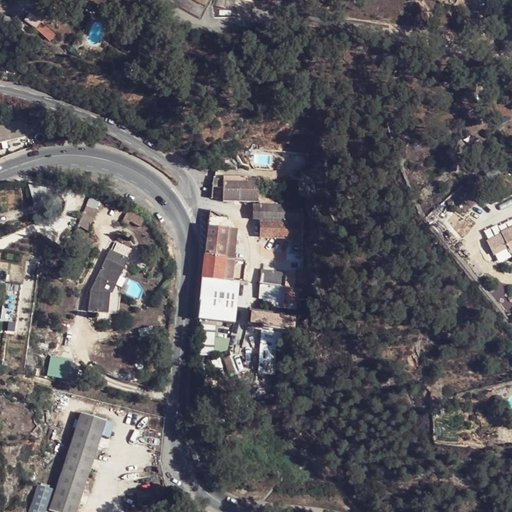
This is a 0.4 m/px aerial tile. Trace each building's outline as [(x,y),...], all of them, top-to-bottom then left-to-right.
[(32,7),(22,18),(48,41),(58,31),(32,7)] [(22,122),(0,125),(0,143),(25,139),(22,122)] [(461,143),(446,154),(452,162),(467,149),(461,143)] [(476,148),(469,153),(474,159),(481,153),(476,148)] [(501,177),(492,185),(501,193),(509,185),(501,177)] [(256,203),(258,193),(259,181),(247,181),(246,183),(224,181),(222,200),(256,203)] [(30,185),(29,201),(44,201),(45,185),(30,185)] [(101,195),(98,193),(90,191),(84,205),(95,210),(101,195)] [(300,195),(258,193),(256,203),(258,206),(298,207),(300,195)] [(298,207),(258,206),(257,221),(259,221),(258,236),(302,239),(304,207),(298,207)] [(132,211),(128,209),(123,217),(139,225),(143,217),(132,211)] [(226,227),(205,226),(199,278),(237,283),(240,283),(242,270),(243,261),(223,259),(226,227)] [(511,229),(502,235),(511,252),(511,229)] [(130,250),(124,239),(121,244),(130,250)] [(126,259),(107,250),(91,282),(93,286),(92,292),(87,290),(87,292),(86,310),(104,311),(105,300),(105,293),(108,293),(126,259)] [(297,274),(297,279),(306,279),(306,271),(299,270),(299,274),(297,274)] [(260,271),(259,286),(292,289),(293,280),(284,280),(284,273),(260,271)] [(196,306),(194,323),(234,326),(237,283),(199,278),(198,292),(196,306)] [(292,289),(259,286),(256,285),(255,298),(261,299),(260,304),(297,308),(300,290),(292,289)] [(111,294),(105,293),(104,311),(116,313),(117,294),(111,294)] [(248,310),(246,326),(296,331),(297,315),(248,310)] [(231,355),(236,373),(244,371),(238,353),(231,355)] [(75,511),(106,420),(82,411),(49,507),(62,511),(75,511)]
